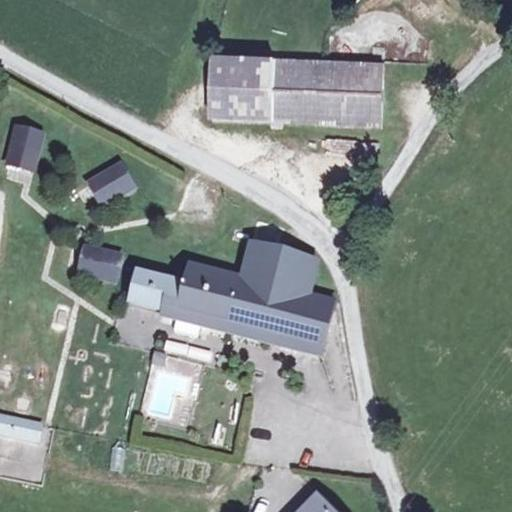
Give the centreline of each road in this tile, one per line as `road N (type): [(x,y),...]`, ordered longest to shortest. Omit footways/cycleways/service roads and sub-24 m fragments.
road 1 (unclassified): [(345,259),(0,50)]
road 2 (residential): [(345,259),(422,128),(475,67),(511,39)]
road 3 (residential): [(399,511),(367,401),(345,259)]
